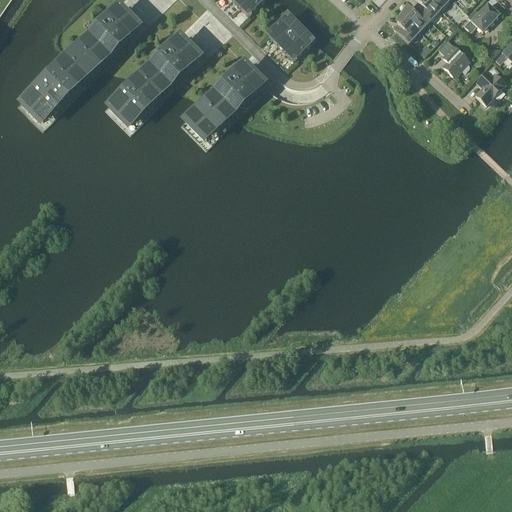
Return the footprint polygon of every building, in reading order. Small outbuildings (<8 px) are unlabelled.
[(0,0),(0,16),(11,0),(0,0)] [(234,0),(243,8),(251,0),(234,0)] [(263,0),(251,0),(243,8),(252,17),(266,2),(263,0)] [(430,24),(440,13),(426,0),(420,0),(418,4),(417,4),(418,5),(414,9),(430,24)] [(426,0),(440,13),(451,2),(448,0),(426,0)] [(482,35),(499,18),(488,8),(479,17),(474,13),(467,20),(470,23),(464,29),(470,36),(476,29),(482,35)] [(420,35),(430,24),(414,9),(411,13),(408,11),(407,10),(402,18),(420,35)] [(123,16),(122,18),(119,15),(107,27),(105,24),(97,32),(99,34),(26,107),(43,124),(136,32),(133,29),(134,28),(123,16)] [(409,46),(420,35),(402,18),(397,26),(398,27),(394,32),(409,46)] [(290,24),(289,25),(286,22),(272,37),(280,45),(296,30),(290,24)] [(453,35),(458,30),(454,26),(449,31),(453,35)] [(289,54),(304,38),(296,30),(280,45),(289,54)] [(309,45),(310,44),(304,38),(289,54),(297,62),(312,48),(309,45)] [(467,67),(469,65),(447,44),(439,53),(444,58),(442,60),(447,65),(442,70),(454,81),(461,73),(463,75),(466,75),(469,72),(469,69),(467,67)] [(507,60),(511,55),(511,44),(501,55),(502,56),(495,63),(500,68),(507,60)] [(184,47),(182,48),(180,45),(168,57),(165,54),(157,62),(160,65),(114,111),(131,128),(197,62),(194,59),(195,58),(184,47)] [(495,79),(499,75),(492,70),(477,86),(482,92),(475,99),(486,109),(505,88),(495,79)] [(248,73),(247,74),(244,72),(232,83),(230,81),(222,89),(224,91),(189,126),(206,143),(261,89),(258,86),(260,85),(248,73)]
